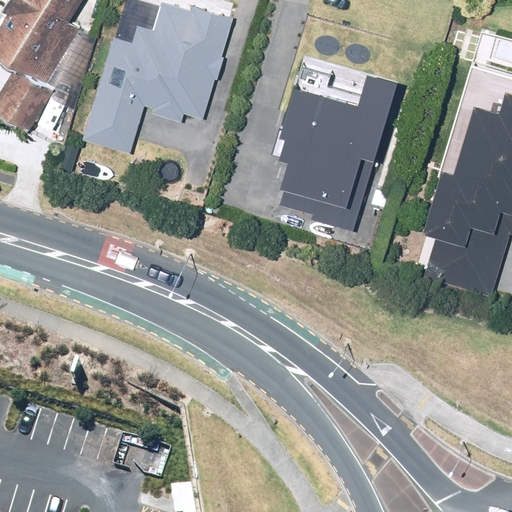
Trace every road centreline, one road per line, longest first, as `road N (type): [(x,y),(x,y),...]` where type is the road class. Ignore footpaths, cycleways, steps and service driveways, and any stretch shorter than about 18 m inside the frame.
road 1 (secondary): [(246,330),(345,381),(448,485),(490,511)]
road 2 (secondary): [(370,511),(333,438),(246,330)]
road 3 (secondary): [(182,294),(0,232)]
